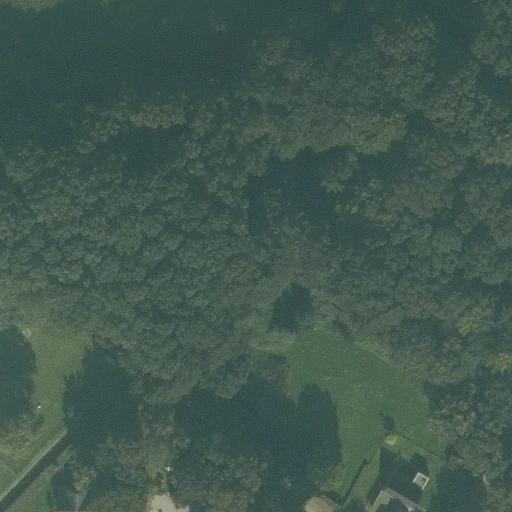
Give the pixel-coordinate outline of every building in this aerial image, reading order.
[(464,459),(452,452),(445,463),(458,470),(464,459)] [(193,469),(199,475),(211,465),(205,458),(193,469)] [(382,487),(401,498),(411,503),(412,504),(423,486),(393,468),(382,487)] [(107,511),(108,485),(58,485),(58,511),(107,511)] [(132,511),(133,485),(108,485),(107,511),(132,511)] [(367,510),(370,511),(382,511),(391,498),(398,502),(401,498),(382,487),(381,486),(367,510)] [(382,511),(407,511),(409,509),(408,508),(398,502),(391,498),(382,511)] [(401,498),(398,502),(408,508),(411,503),(401,498)]
